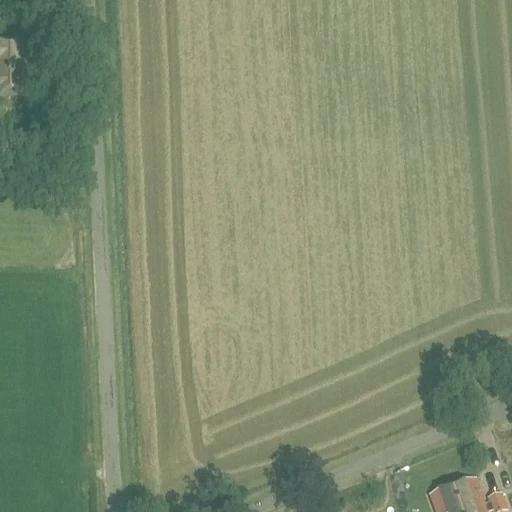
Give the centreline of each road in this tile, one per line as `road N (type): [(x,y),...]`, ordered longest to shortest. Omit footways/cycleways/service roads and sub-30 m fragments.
road 1 (unclassified): [(112,511),(87,0)]
road 2 (unclassified): [(249,511),(511,402)]
